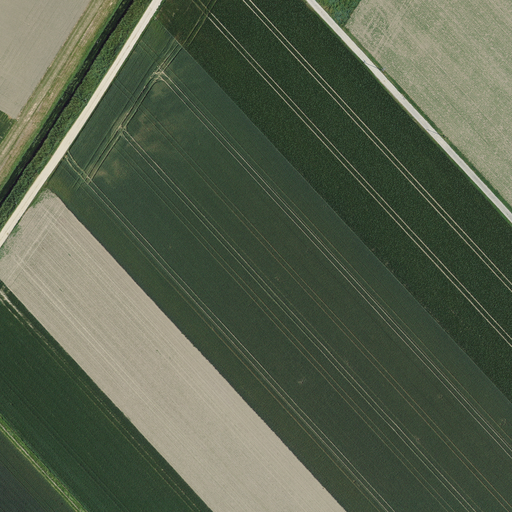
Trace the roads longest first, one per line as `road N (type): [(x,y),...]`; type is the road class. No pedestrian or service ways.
road 1 (track): [(511,217),(312,0)]
road 2 (track): [(158,0),(0,244)]
road 3 (track): [(0,418),(85,511)]
